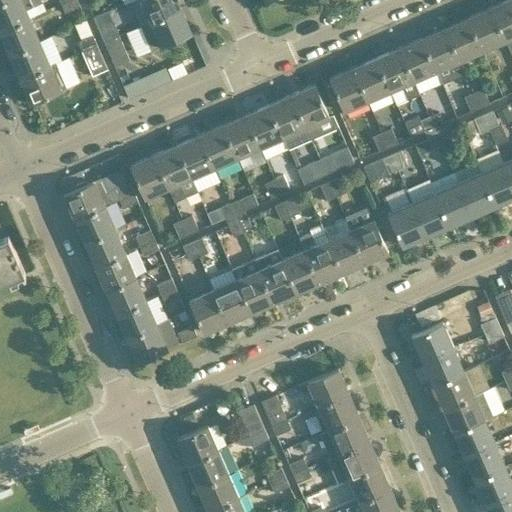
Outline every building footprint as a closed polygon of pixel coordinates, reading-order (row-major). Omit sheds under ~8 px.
[(0,0),(0,28),(29,16),(26,8),(33,4),(31,0),(0,0)] [(78,5),(76,0),(64,0),(61,2),(65,11),(78,5)] [(180,6),(177,0),(141,0),(150,20),(180,6)] [(511,0),(503,0),(490,6),(505,40),(511,54),(511,53),(511,0)] [(191,31),(180,6),(150,20),(140,24),(150,49),(191,31)] [(504,40),(490,6),(467,16),(482,50),(504,40)] [(40,40),(29,16),(0,28),(0,33),(9,53),(40,40)] [(482,50),(467,16),(444,26),(459,60),(482,50)] [(104,40),(118,34),(114,25),(100,31),(104,40)] [(444,26),(421,36),(436,70),(442,84),(465,74),(459,60),(444,26)] [(129,59),(122,43),(118,34),(104,40),(115,65),(129,59)] [(95,43),(92,35),(84,38),(78,41),(81,50),(95,43)] [(436,70),(421,36),(398,46),(413,81),(414,80),(414,79),(436,70)] [(50,63),(40,40),(9,53),(19,77),(50,63)] [(107,69),(100,53),(95,43),(81,50),(93,75),(107,69)] [(413,81),(398,46),(375,56),(390,89),(396,103),(419,93),(414,80),(413,81)] [(390,89),(375,56),(352,66),(367,99),(390,89)] [(66,85),(58,67),(55,61),(50,63),(19,77),(29,101),(66,85)] [(165,66),(123,84),(129,98),(171,79),(165,66)] [(367,99),(352,66),(330,76),(345,109),(367,99)] [(314,82),(291,93),(305,126),(328,116),(314,82)] [(482,87),(473,91),(479,106),(488,102),(482,87)] [(479,106),(473,91),(463,95),(470,110),(479,106)] [(310,139),(304,126),(305,126),(291,93),(268,103),(283,136),(284,135),(289,148),(310,139)] [(283,136),(268,103),(245,113),(260,146),(283,136)] [(492,109),(482,113),(488,128),(498,123),(492,109)] [(438,110),(428,114),(435,130),(445,125),(438,110)] [(260,146),(245,113),(222,122),(237,156),(260,146)] [(488,128),(482,113),(472,118),(479,132),(488,128)] [(418,115),(404,121),(410,136),(424,130),(426,133),(435,130),(428,114),(419,118),(418,115)] [(237,156),(222,122),(199,132),(214,166),(237,156)] [(435,130),(441,144),(451,139),(445,125),(435,130)] [(390,126),(381,130),(387,145),(397,141),(390,126)] [(387,145),(381,130),(372,134),(378,149),(387,145)] [(441,144),(435,130),(426,133),(432,148),(441,144)] [(214,166),(199,132),(176,142),(191,176),(214,166)] [(191,176),(176,142),(153,152),(168,186),(175,200),(186,195),(180,181),(191,176)] [(347,145),(319,157),(326,172),(353,160),(347,145)] [(400,149),(391,153),(397,168),(406,164),(400,149)] [(168,186),(153,152),(130,163),(144,196),(168,186)] [(397,168),(391,153),(382,157),(388,172),(397,168)] [(511,155),(503,160),(511,180),(511,155)] [(326,172),(319,157),(296,167),(303,183),(326,172)] [(511,195),(511,180),(503,160),(480,170),(495,203),(511,195)] [(453,170),(430,180),(434,190),(449,224),(472,214),(457,180),(453,170)] [(495,203),(480,170),(457,180),(472,214),(495,203)] [(283,174),(274,178),(280,192),(289,189),(283,174)] [(61,180),(66,191),(77,186),(72,175),(61,180)] [(338,176),(329,180),(336,195),(345,191),(338,176)] [(73,216),(104,203),(119,197),(133,190),(130,182),(106,192),(100,177),(77,186),(66,191),(63,192),(73,216)] [(280,192),(274,178),(265,182),(271,196),(280,192)] [(336,195),(329,180),(320,184),(326,199),(336,195)] [(138,201),(133,190),(119,197),(123,207),(138,201)] [(449,224),(434,190),(411,200),(426,234),(449,224)] [(293,196),(284,200),(290,215),(299,211),(293,196)] [(239,197),(229,201),(236,216),(245,212),(239,197)] [(290,215),(284,200),(274,204),(280,219),(290,215)] [(426,234),(411,200),(388,210),(403,244),(426,234)] [(236,216),(229,201),(219,206),(226,221),(236,216)] [(115,227),(104,203),(73,216),(84,240),(115,227)] [(252,226),(245,212),(236,216),(242,231),(252,226)] [(191,214),(182,218),(188,232),(197,229),(191,214)] [(242,231),(236,216),(226,221),(233,235),(242,231)] [(387,251),(372,217),(349,227),(364,260),(387,251)] [(188,232),(182,218),(172,222),(179,236),(188,232)] [(125,251),(115,227),(84,240),(94,264),(125,251)] [(364,260),(349,227),(327,236),(341,270),(364,260)] [(135,236),(139,245),(154,238),(151,230),(135,236)] [(341,270),(327,236),(317,241),(313,230),(299,236),(304,246),(318,280),(341,270)] [(24,274),(7,234),(0,236),(0,278),(20,270),(22,274),(24,274)] [(200,236),(191,240),(198,254),(207,251),(200,236)] [(158,249),(154,238),(139,245),(143,255),(158,249)] [(198,254),(191,240),(182,244),(188,258),(198,254)] [(281,257),(296,290),(318,280),(304,246),(281,257)] [(136,275),(125,251),(94,264),(105,288),(136,275)] [(296,290),(281,257),(269,262),(265,252),(254,257),(259,266),(258,267),(273,300),(296,290)] [(273,300),(258,267),(259,266),(254,257),(231,267),(235,277),(250,310),(273,300)] [(146,298),(136,275),(105,288),(115,312),(146,298)] [(156,283),(160,293),(175,286),(171,276),(156,283)] [(250,310),(235,277),(212,287),(227,320),(250,310)] [(180,296),(175,286),(160,293),(165,303),(180,296)] [(227,320),(212,287),(188,297),(203,331),(227,320)] [(511,296),(508,288),(494,294),(506,322),(511,319),(511,296)] [(156,323),(146,298),(115,312),(126,336),(156,323)] [(479,323),(483,332),(499,325),(494,316),(479,323)] [(168,317),(156,323),(126,336),(136,360),(179,341),(168,317)] [(453,346),(451,343),(442,322),(411,335),(421,359),(453,346)] [(195,334),(191,324),(177,330),(181,340),(195,334)] [(503,336),(499,325),(483,332),(488,342),(503,336)] [(463,370),(453,346),(421,359),(432,384),(463,370)] [(511,365),(501,370),(505,380),(511,377),(511,365)] [(337,367),(306,381),(316,404),(347,391),(337,367)] [(432,384),(442,407),(474,394),(463,370),(432,384)] [(483,390),(474,394),(442,407),(453,431),(484,417),(493,413),(483,390)] [(358,415),(347,391),(316,404),(327,429),(358,415)] [(285,418),(275,394),(261,400),(271,424),(285,418)] [(264,428),(253,403),(239,410),(249,434),(264,428)] [(327,429),(319,433),(329,456),(368,439),(358,415),(327,429)] [(495,441),(484,417),(453,431),(463,455),(495,441)] [(290,429),(285,418),(271,424),(276,435),(290,429)] [(217,447),(207,424),(176,438),(186,461),(217,447)] [(268,437),(264,428),(249,434),(253,444),(268,437)] [(329,456),(326,457),(337,481),(348,477),(379,463),(368,439),(329,456)] [(505,465),(495,441),(463,455),(474,479),(505,465)] [(227,471),(217,448),(217,447),(186,461),(196,485),(227,471)] [(292,472),(307,466),(303,456),(288,462),(292,472)] [(389,487),(379,463),(348,477),(358,500),(389,487)] [(270,482),(285,475),(280,465),(265,472),(270,482)] [(511,490),(511,480),(505,465),(474,479),(484,503),(511,490)] [(311,475),(307,466),(292,472),(296,481),(311,475)] [(238,495),(227,471),(196,485),(207,509),(238,495)] [(289,484),(285,475),(270,482),(273,491),(289,484)] [(396,511),(400,511),(389,487),(358,500),(345,506),(347,511),(396,511)] [(511,511),(511,490),(484,503),(488,511),(511,511)] [(245,511),(238,495),(207,509),(208,511),(245,511)]
